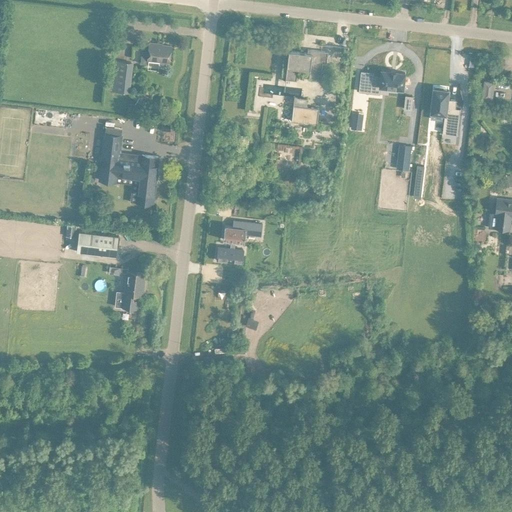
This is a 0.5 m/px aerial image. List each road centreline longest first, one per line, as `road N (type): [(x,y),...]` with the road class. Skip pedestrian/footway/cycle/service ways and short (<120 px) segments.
road 1 (residential): [(158,511),(213,8)]
road 2 (residential): [(511,41),(213,8)]
